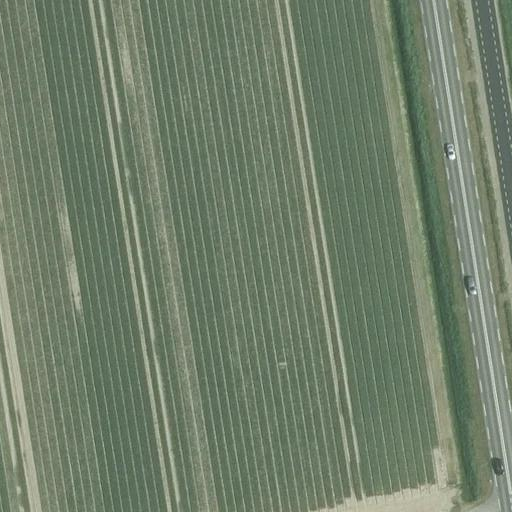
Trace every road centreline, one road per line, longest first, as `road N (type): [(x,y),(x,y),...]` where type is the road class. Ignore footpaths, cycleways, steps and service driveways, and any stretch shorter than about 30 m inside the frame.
road 1 (primary): [(511,509),(432,0)]
road 2 (unclassified): [(511,186),(483,0)]
